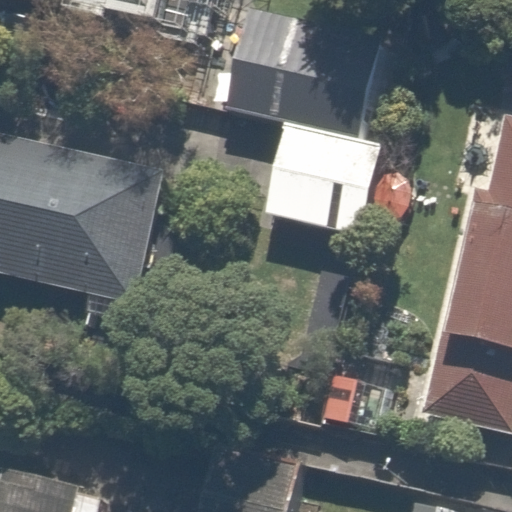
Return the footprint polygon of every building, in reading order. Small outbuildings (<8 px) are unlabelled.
[(26,0),(23,18),(237,62),(250,0),(26,0)] [(401,45),(266,17),(243,130),(305,142),(285,239),(394,261),(415,159),(379,151),(401,45)] [(0,296),(162,330),(193,181),(0,141),(0,296)] [(511,161),(504,200),(480,195),(471,240),(496,245),(471,371),(511,378),(511,161)] [(399,396),(343,383),(331,433),(388,446),(399,396)] [(311,511),(318,479),(228,461),(217,511),(311,511)] [(41,511),(0,503),(0,511),(41,511)]
